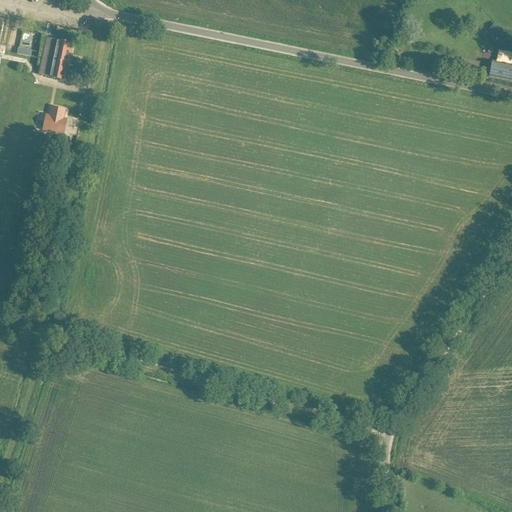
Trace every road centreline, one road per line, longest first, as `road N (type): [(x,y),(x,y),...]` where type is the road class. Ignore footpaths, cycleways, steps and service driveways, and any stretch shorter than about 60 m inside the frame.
road 1 (unclassified): [(511,95),(113,14),(89,0)]
road 2 (track): [(45,335),(385,432)]
road 3 (track): [(45,335),(113,14)]
road 4 (unclassified): [(386,511),(385,432),(511,249)]
road 5 (track): [(0,484),(45,335)]
